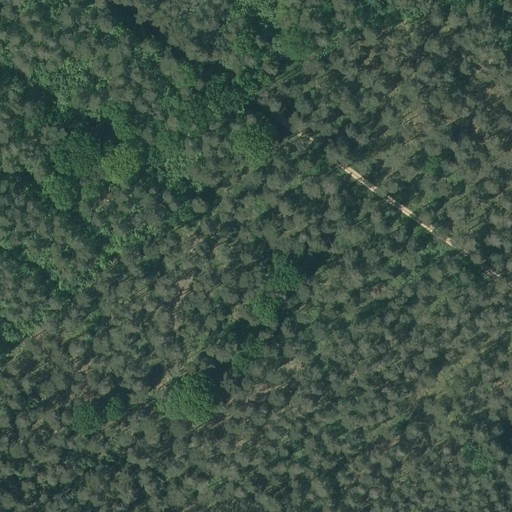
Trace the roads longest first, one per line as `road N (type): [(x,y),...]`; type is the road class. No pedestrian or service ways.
road 1 (track): [(115,0),(511,295)]
road 2 (track): [(288,129),(238,177),(192,194),(143,231),(0,356)]
road 3 (track): [(511,424),(465,433),(398,424),(295,478),(172,511)]
